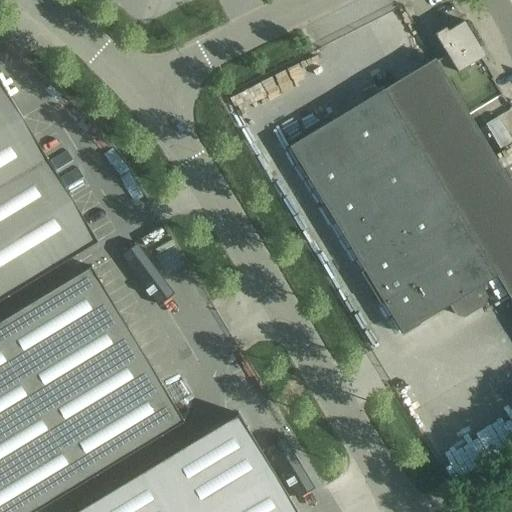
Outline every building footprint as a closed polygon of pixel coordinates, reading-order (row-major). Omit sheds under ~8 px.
[(446,26),(434,33),(447,54),(436,60),(460,98),(468,113),(501,93),(492,78),(494,77),(481,57),(485,55),(464,20),(448,30),(446,26)] [(511,185),(435,57),(289,146),(402,333),(449,305),(455,315),(464,317),(484,304),(487,296),(480,286),(496,276),(511,301),(511,185)] [(0,81),(0,299),(97,241),(0,81)] [(91,267),(0,321),(0,511),(31,511),(183,421),(91,267)] [(297,511),(238,413),(73,511),(297,511)]
